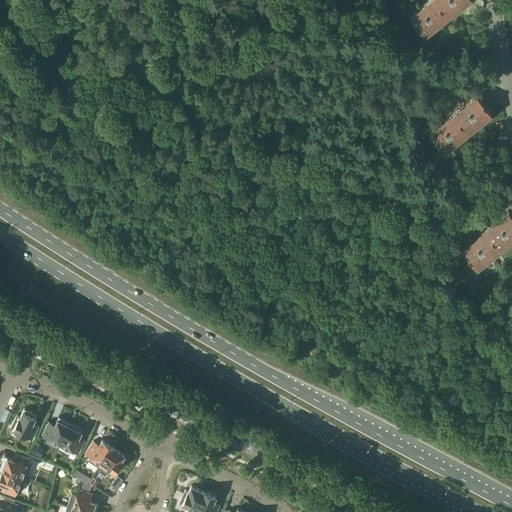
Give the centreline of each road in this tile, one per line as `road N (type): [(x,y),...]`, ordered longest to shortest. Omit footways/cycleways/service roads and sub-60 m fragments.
road 1 (primary): [(511,505),(269,373),(0,208)]
road 2 (primary): [(0,232),(167,337),(479,511)]
road 3 (unclassified): [(366,511),(180,416)]
road 4 (residential): [(12,378),(113,418),(164,453)]
road 5 (unclassified): [(180,416),(34,340)]
road 6 (residential): [(287,511),(191,455),(164,453)]
